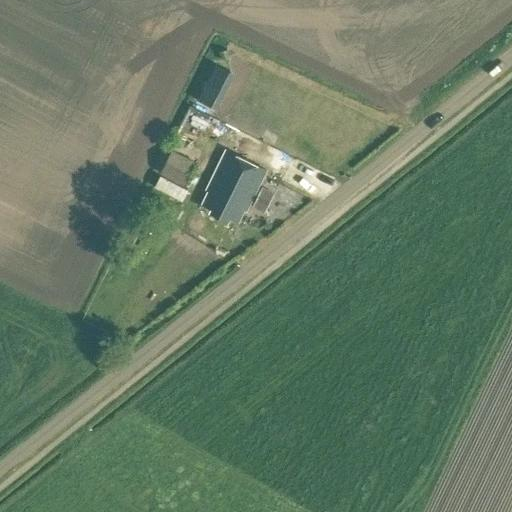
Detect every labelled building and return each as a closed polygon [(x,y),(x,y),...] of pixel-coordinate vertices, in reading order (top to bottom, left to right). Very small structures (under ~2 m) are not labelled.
[(223,68),(231,65),(227,50),(218,52),(223,68)] [(190,105),(169,147),(173,149),(191,111),(208,120),(210,115),(190,105)] [(200,163),(171,150),(160,173),(189,186),(200,163)] [(245,210),(265,170),(226,151),(208,187),(210,191),(205,202),(213,206),(211,209),(226,217),(227,214),(238,219),(243,209),(245,210)] [(271,200),(260,194),(254,205),(266,211),(271,200)]
